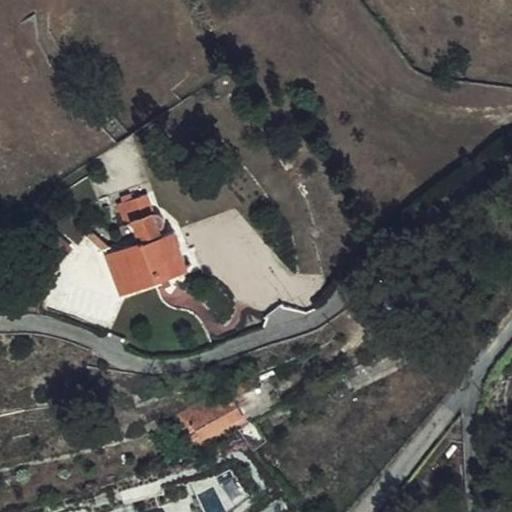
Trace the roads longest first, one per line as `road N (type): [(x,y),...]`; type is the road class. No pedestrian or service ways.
road 1 (residential): [(511,320),(357,511)]
road 2 (unknown): [(461,390),(476,511)]
